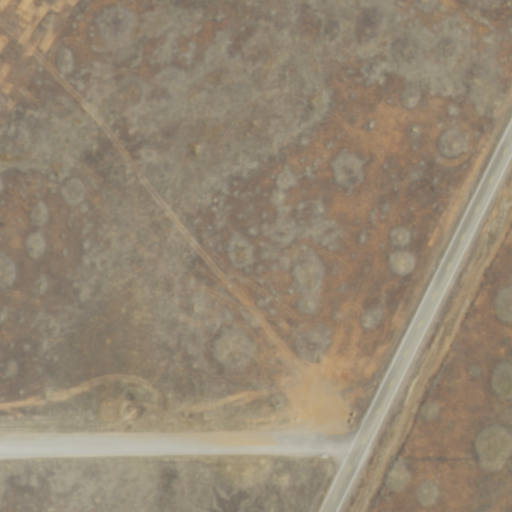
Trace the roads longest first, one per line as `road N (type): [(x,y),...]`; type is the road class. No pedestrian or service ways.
road 1 (tertiary): [(324,511),(511,128)]
road 2 (residential): [(355,447),(0,447)]
